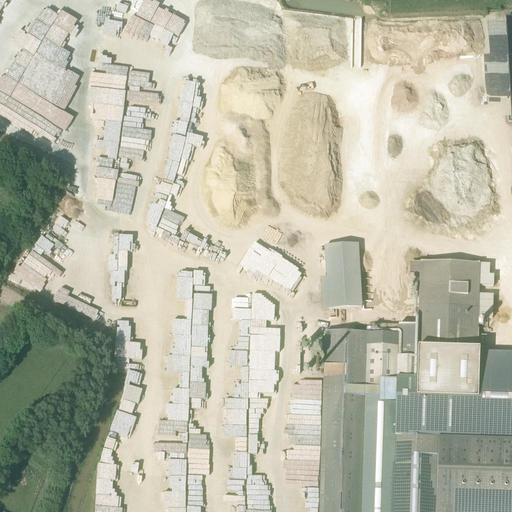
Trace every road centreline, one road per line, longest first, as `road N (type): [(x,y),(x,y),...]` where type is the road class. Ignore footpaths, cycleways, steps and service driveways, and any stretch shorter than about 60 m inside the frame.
road 1 (unknown): [(230,277),(264,217),(287,213),(316,230),(288,322),(274,511)]
road 2 (unknown): [(151,511),(155,286),(175,258),(230,277)]
road 3 (unknown): [(218,511),(216,412),(230,277)]
